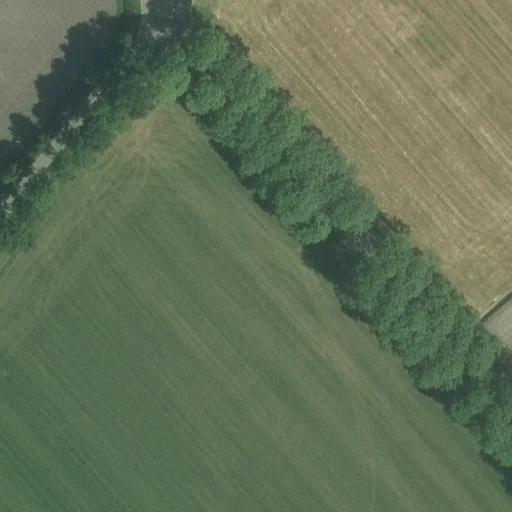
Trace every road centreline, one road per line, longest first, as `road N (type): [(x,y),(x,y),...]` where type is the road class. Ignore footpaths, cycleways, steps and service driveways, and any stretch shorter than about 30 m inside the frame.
road 1 (unclassified): [(511,406),(165,13)]
road 2 (unclassified): [(0,219),(165,13)]
